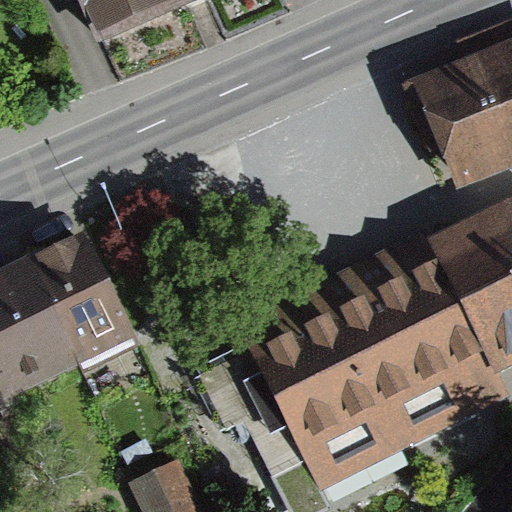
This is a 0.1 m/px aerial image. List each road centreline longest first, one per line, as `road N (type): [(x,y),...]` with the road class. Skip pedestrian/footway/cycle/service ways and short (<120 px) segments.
road 1 (unclassified): [(434,0),(0,192)]
road 2 (unknown): [(115,141),(60,0)]
